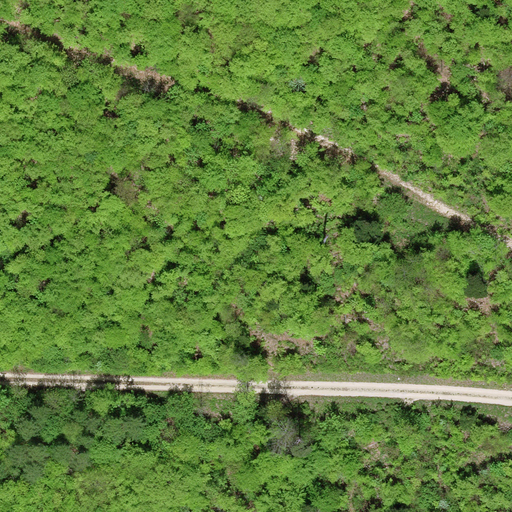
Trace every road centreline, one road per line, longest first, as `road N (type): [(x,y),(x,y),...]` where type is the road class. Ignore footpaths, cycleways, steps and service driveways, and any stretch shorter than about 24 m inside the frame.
road 1 (track): [(0,22),(300,139),(511,247)]
road 2 (track): [(0,379),(511,398)]
